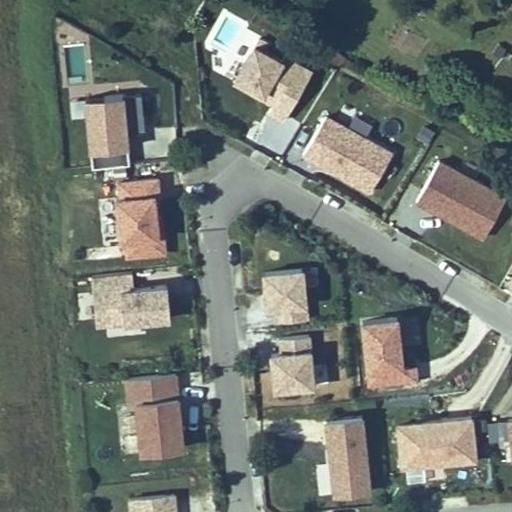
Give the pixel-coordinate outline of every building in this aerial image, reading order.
[(252,44),(230,86),(269,107),(265,115),(284,125),(310,75),(252,44)] [(507,54),(497,47),(491,55),(501,62),(507,54)] [(138,132),(134,94),(79,100),(87,171),(123,167),(121,149),(116,149),(115,134),(138,132)] [(391,150),(328,115),(305,157),(367,191),(391,150)] [(506,193),(440,156),(416,200),(481,237),(506,193)] [(115,243),(119,242),(121,258),(159,254),(157,237),(152,238),(148,197),(153,197),(151,180),(113,184),(115,199),(110,200),(115,243)] [(302,269),(259,274),(264,316),(276,314),(307,310),(302,269)] [(166,320),(162,286),(128,289),(126,274),(86,278),(91,328),(99,327),(101,341),(141,337),(139,323),(166,320)] [(308,320),(307,310),(276,314),(278,324),(308,320)] [(399,317),(358,322),(365,385),(406,380),(425,378),(423,361),(404,363),(399,317)] [(279,354),(309,351),(307,335),(278,338),(279,354)] [(279,354),(266,356),(270,395),(313,391),(309,351),(279,354)] [(179,451),(171,376),(122,381),(124,406),(132,405),(137,455),(179,451)] [(466,410),(399,418),(404,462),(471,454),(466,410)] [(373,488),(366,416),(323,421),(331,492),(373,488)] [(511,420),(503,422),(509,466),(511,465),(511,420)] [(129,511),(172,511),(171,493),(128,498),(129,511)]
